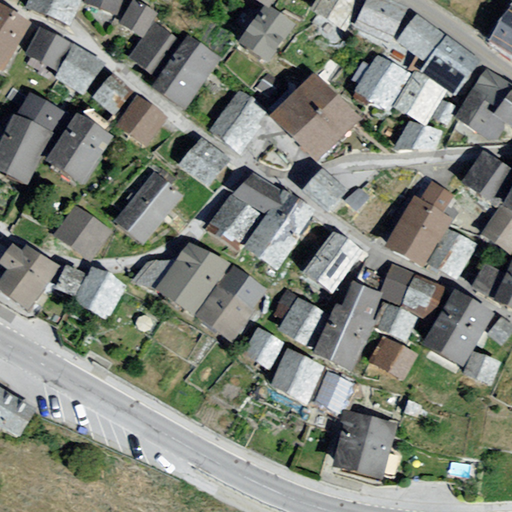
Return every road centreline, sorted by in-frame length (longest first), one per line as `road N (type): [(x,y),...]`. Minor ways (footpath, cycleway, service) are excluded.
road 1 (tertiary): [(0,339),(173,438),(338,511)]
road 2 (residential): [(241,166),(371,251),(511,318)]
road 3 (residential): [(0,5),(83,44),(241,166)]
road 4 (residential): [(241,166),(193,233),(163,255),(130,265),(75,263),(3,230)]
road 5 (residential): [(241,166),(282,181),(351,161),(511,152)]
road 6 (unclassified): [(511,77),(403,0)]
